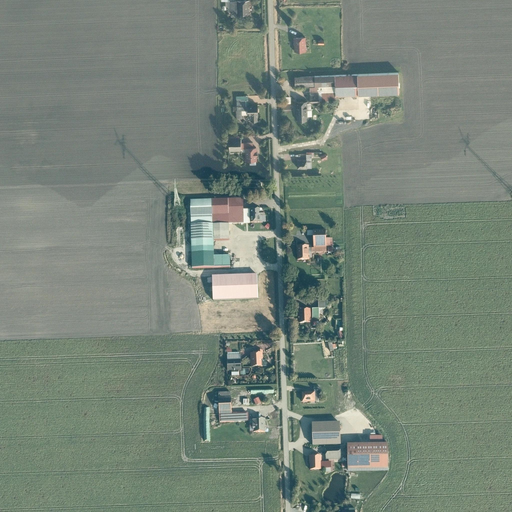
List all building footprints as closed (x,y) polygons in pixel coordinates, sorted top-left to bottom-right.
[(250,14),(249,1),(235,1),(234,0),(228,0),(229,15),(250,14)] [(295,37),(296,51),(306,51),(305,37),(295,37)] [(399,73),(295,76),(295,87),(306,87),(306,91),(310,91),(310,103),(320,102),(320,100),(336,100),(336,95),(400,93),(399,73)] [(254,120),(258,120),(258,105),(248,105),(248,96),(237,96),(237,115),(249,114),(250,119),(253,119),(254,120)] [(296,102),(297,121),(308,121),(307,101),(296,102)] [(229,138),(230,151),(241,150),(241,138),(229,138)] [(246,147),(246,160),(257,160),(257,147),(246,147)] [(297,160),(298,168),(307,167),(307,161),(311,161),(311,154),(306,154),(307,160),(297,160)] [(252,182),(253,191),(257,191),(261,191),(260,182),(252,182)] [(191,201),(192,269),(231,268),(230,257),(214,257),(214,241),(229,241),(229,226),(250,225),(250,211),(243,211),(243,200),(191,201)] [(263,210),(251,210),(251,224),(263,224),(263,210)] [(311,249),(311,254),(326,253),(326,246),(332,246),(332,239),(326,239),(326,231),(307,231),(307,237),(313,237),(313,249),(311,249)] [(309,247),(297,247),(297,261),(309,260),(309,247)] [(213,301),(259,299),(258,274),(213,276),(213,301)] [(318,310),(312,310),(313,320),(319,320),(319,310),(327,310),(326,299),(318,300),(318,310)] [(311,310),(299,310),(300,324),(311,324),(311,310)] [(250,354),(251,367),(263,367),(262,352),(258,352),(258,354),(250,354)] [(240,353),(227,354),(228,372),(231,372),(231,376),(239,376),(239,372),(241,372),(240,353)] [(314,393),(301,394),(302,404),(315,403),(315,393),(320,393),(320,389),(313,389),(314,393)] [(220,423),(248,422),(248,414),(232,414),(231,393),(219,393),(220,423)] [(265,419),(250,420),(250,432),(265,432),(265,419)] [(326,444),(340,443),(340,424),(313,425),(313,444),(326,444)] [(370,445),(348,445),(348,472),(389,472),(389,445),(383,445),(383,437),(370,437),(370,445)] [(326,444),(326,461),(341,461),(340,443),(326,444)] [(310,457),(310,470),(321,470),(321,469),(321,463),(321,456),(310,457)]
